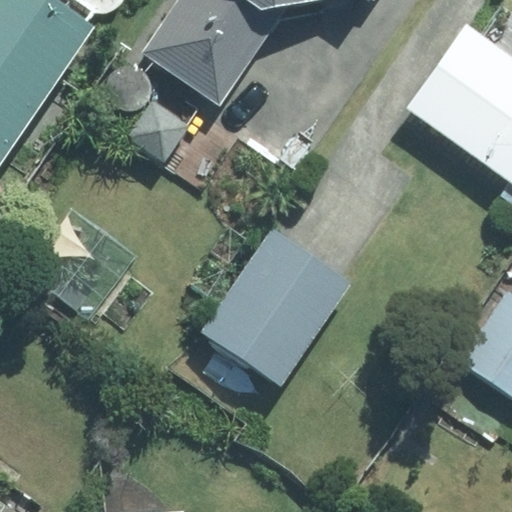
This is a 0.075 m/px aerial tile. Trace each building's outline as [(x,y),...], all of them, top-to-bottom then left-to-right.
[(0,0),(0,255),(5,249),(0,245),(0,163),(84,46),(18,0),(0,0)] [(177,0),(133,65),(209,118),(279,18),(341,8),(351,14),(357,4),(367,11),(375,0),(177,0)] [(511,74),(460,37),(399,120),(500,194),(494,203),(511,216),(511,74)] [(154,112),(126,152),(156,173),(184,134),(154,112)] [(267,242),(196,344),(272,397),(343,295),(267,242)] [(511,306),(503,301),(455,371),(511,408),(511,306)]
